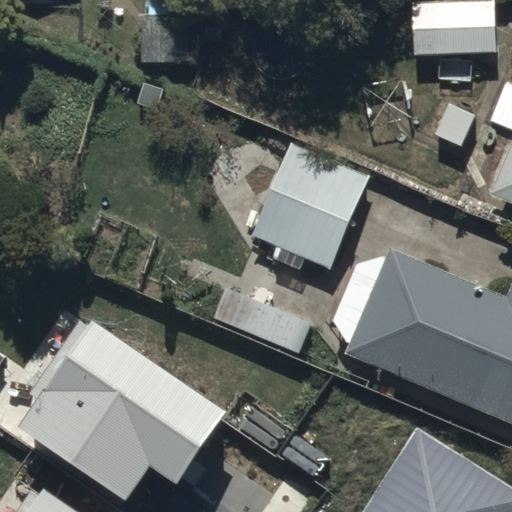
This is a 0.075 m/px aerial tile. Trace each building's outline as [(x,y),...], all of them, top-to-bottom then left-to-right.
[(499,0),(410,0),(410,3),(416,3),(417,56),(500,55),(499,0)] [(204,16),(147,16),(147,66),(204,66),(204,16)] [(336,270),(373,181),(291,147),(255,235),(280,245),(273,261),(305,275),(311,260),(336,270)] [(511,154),(494,197),(511,204),(511,154)] [(511,284),(507,295),(396,247),(350,353),(511,422),(511,284)] [(226,412),(90,320),(20,424),(127,496),(148,466),(177,485),(226,412)] [(511,511),(511,487),(422,428),(366,511),(511,511)] [(313,511),(330,482),(302,466),(282,498),(275,494),(264,511),(313,511)] [(74,511),(45,492),(31,511),(74,511)]
